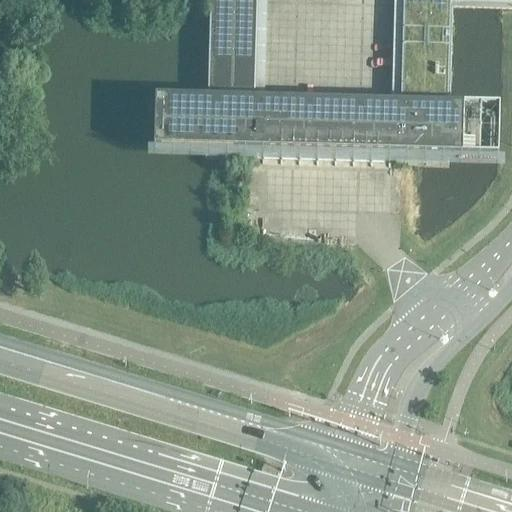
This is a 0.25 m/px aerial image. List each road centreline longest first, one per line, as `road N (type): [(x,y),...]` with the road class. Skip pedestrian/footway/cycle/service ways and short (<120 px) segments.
road 1 (secondary): [(337,464),(0,356)]
road 2 (secondary): [(0,426),(283,511)]
road 3 (unclassified): [(511,238),(370,372),(337,464)]
road 4 (unclassified): [(386,477),(431,367),(511,283)]
